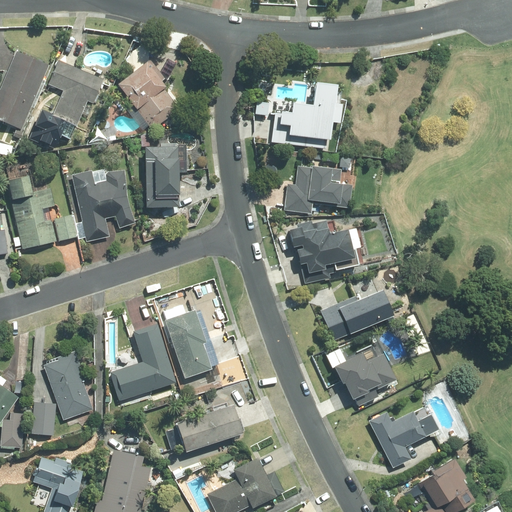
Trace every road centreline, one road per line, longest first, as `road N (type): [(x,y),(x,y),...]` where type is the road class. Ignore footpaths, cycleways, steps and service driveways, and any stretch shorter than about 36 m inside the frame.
road 1 (residential): [(357,511),(293,383),(242,236)]
road 2 (residential): [(229,30),(364,33),(511,6)]
road 3 (residential): [(242,236),(0,310)]
road 4 (residential): [(242,236),(228,151),(229,30)]
